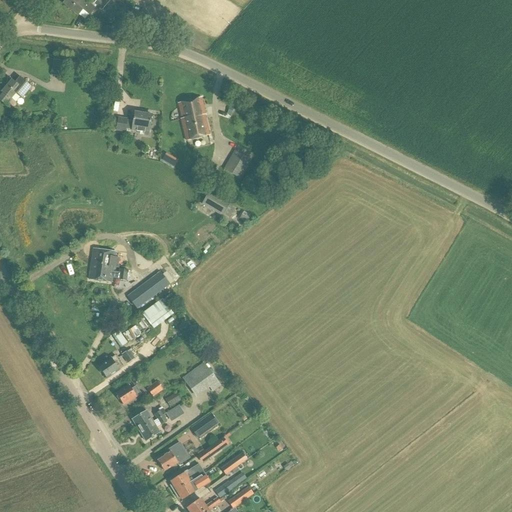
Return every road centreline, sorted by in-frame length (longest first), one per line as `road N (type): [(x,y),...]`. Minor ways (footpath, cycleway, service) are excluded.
road 1 (unclassified): [(511,219),(186,54),(14,27)]
road 2 (tertiary): [(142,511),(0,278)]
